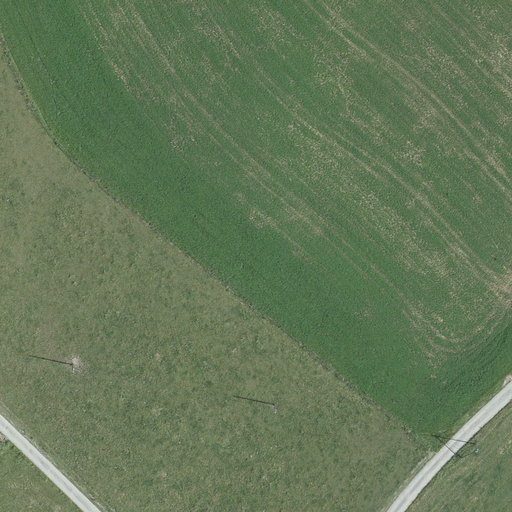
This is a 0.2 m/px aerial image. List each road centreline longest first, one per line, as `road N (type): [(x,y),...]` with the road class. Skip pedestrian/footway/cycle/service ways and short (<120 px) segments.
road 1 (track): [(511,392),(423,475),(396,511)]
road 2 (track): [(87,511),(0,428)]
